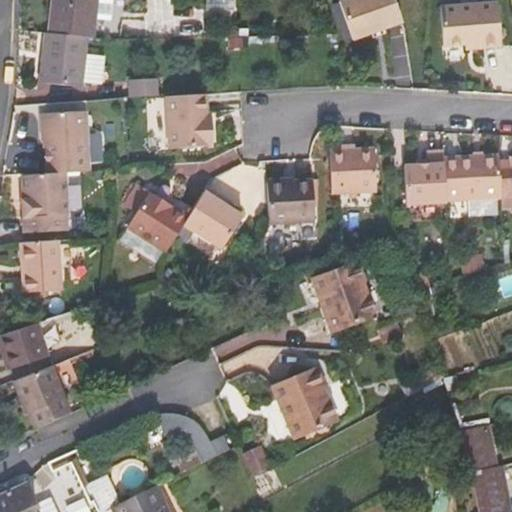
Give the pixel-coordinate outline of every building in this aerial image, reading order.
[(95,0),(53,0),(50,33),(86,36),(91,36),(93,17),(95,0)] [(95,0),(93,17),(108,18),(110,0),(95,0)] [(351,39),(401,22),(394,0),(340,0),(339,1),(351,39)] [(445,45),(467,44),(480,43),(480,48),(503,47),(501,3),(443,6),(445,45)] [(105,55),(85,53),(86,36),(50,33),(47,33),(42,82),(81,87),(82,82),(101,84),(105,55)] [(156,77),(131,78),(131,96),(157,94),(156,77)] [(208,127),(207,117),(206,92),(165,94),(168,148),(213,146),(212,127),(208,127)] [(61,171),(65,171),(90,170),(86,111),(44,114),(47,172),(61,171)] [(347,149),(347,145),(330,146),(333,191),(376,189),(374,148),(347,149)] [(404,164),(406,201),(447,200),(447,197),(446,160),(446,155),(445,149),(426,150),(426,163),(404,164)] [(501,196),(500,153),(458,155),(458,160),(446,160),(447,197),(501,196)] [(65,171),(61,171),(47,172),(23,173),(24,198),(23,198),(24,231),(67,229),(66,214),(68,214),(65,171)] [(312,217),(310,178),(267,181),(270,220),(312,217)] [(226,203),(217,198),(220,194),(207,185),(194,205),(188,214),(182,223),(219,247),(242,213),(226,203)] [(182,223),(188,214),(173,206),(149,190),(127,225),(165,250),(182,223)] [(226,203),(229,199),(220,194),(217,198),(226,203)] [(194,205),(179,196),(173,206),(188,214),(194,205)] [(26,290),(63,289),(60,238),(22,240),(24,263),(27,263),(27,275),(25,275),(26,290)] [(314,282),(333,334),(376,318),(364,286),(368,284),(361,266),(314,282)] [(0,344),(8,368),(48,356),(37,322),(0,333),(0,344)] [(398,324),(379,330),(385,345),(398,340),(403,338),(398,324)] [(75,372),(70,358),(51,366),(56,378),(75,372)] [(68,413),(56,378),(51,366),(13,380),(23,406),(26,406),(34,428),(68,413)] [(443,378),(440,366),(418,377),(423,388),(443,378)] [(274,387),(294,437),(334,421),(321,390),(325,388),(318,370),(274,387)] [(413,380),(400,387),(404,398),(423,388),(418,377),(413,380)] [(190,463),(230,449),(225,437),(209,443),(197,409),(174,417),(190,463)] [(471,471),(495,466),(487,424),(460,429),(465,448),(471,471)] [(0,511),(98,511),(72,461),(26,481),(0,492),(0,511)] [(479,511),(509,511),(500,465),(495,466),(471,471),(479,511)] [(114,511),(166,511),(154,486),(112,507),(114,511)]
